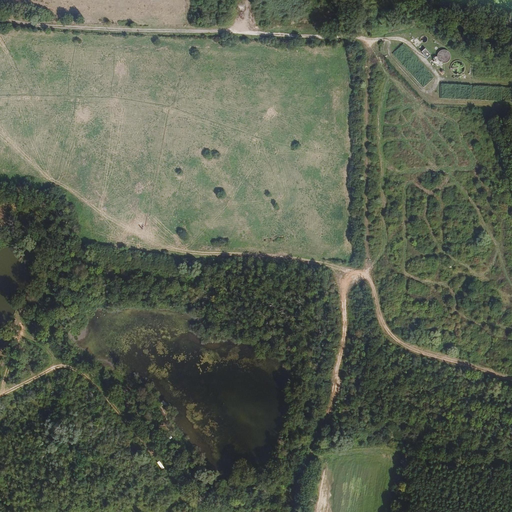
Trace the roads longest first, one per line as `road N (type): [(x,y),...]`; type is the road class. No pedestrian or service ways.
road 1 (track): [(294,511),(343,353),(348,293),(369,257),(363,41),(0,19)]
road 2 (track): [(363,269),(385,325),(409,349),(511,378)]
road 3 (track): [(73,369),(113,401),(193,506),(206,511)]
